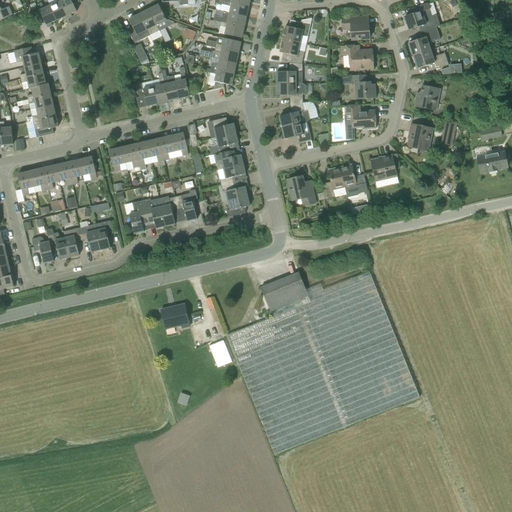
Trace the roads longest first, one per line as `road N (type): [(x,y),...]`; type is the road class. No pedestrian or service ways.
road 1 (residential): [(275,216),(40,283),(30,277),(1,164)]
road 2 (residential): [(269,10),(376,6),(402,74),(381,141),(264,168)]
road 3 (track): [(470,511),(361,235)]
road 4 (unclassified): [(0,319),(263,256),(281,244)]
road 5 (unclassified): [(281,244),(310,247),(511,201)]
road 6 (residential): [(83,144),(248,102)]
road 7 (residential): [(83,144),(61,46),(100,20)]
